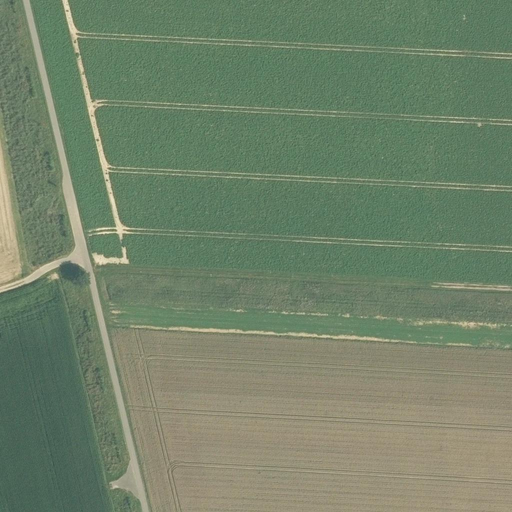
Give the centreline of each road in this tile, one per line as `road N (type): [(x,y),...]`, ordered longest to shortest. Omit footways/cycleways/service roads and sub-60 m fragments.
road 1 (track): [(23,0),(145,511)]
road 2 (track): [(511,296),(89,275)]
